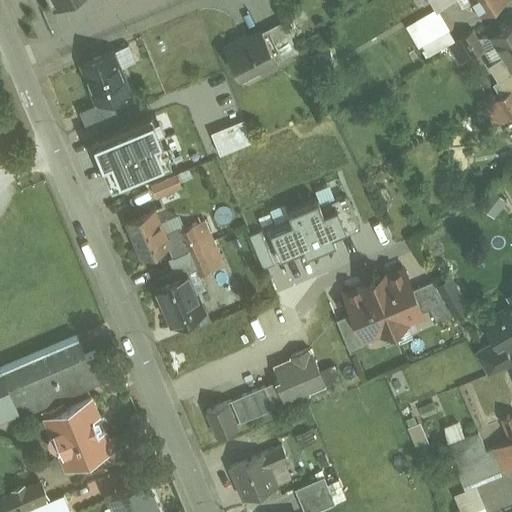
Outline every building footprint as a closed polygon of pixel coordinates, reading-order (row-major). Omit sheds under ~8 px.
[(43,0),(51,15),(79,0),(43,0)] [(473,0),(481,12),(501,0),(473,0)] [(285,23),(269,31),(284,59),(299,51),(285,23)] [(511,23),(492,36),(504,57),(511,69),(511,23)] [(473,30),(448,46),(460,64),(485,49),(473,30)] [(249,38),(247,35),(225,46),(243,80),(278,62),(262,31),(249,38)] [(114,51),(82,64),(93,90),(93,91),(97,102),(98,102),(99,103),(99,104),(112,98),(131,90),(114,51)] [(511,69),(504,57),(489,66),(499,81),(494,84),(501,97),(511,90),(511,69)] [(511,90),(501,97),(497,100),(509,119),(511,117),(511,90)] [(112,98),(99,104),(99,103),(81,111),(88,128),(119,115),(112,98)] [(497,100),(483,108),(495,127),(509,119),(497,100)] [(152,113),(92,137),(112,186),(172,162),(152,113)] [(247,119),(214,132),(223,155),(256,142),(247,119)] [(178,173),(152,183),(158,196),(183,186),(178,173)] [(493,188),(481,203),(497,216),(509,201),(493,188)] [(291,217),(265,227),(279,261),(360,227),(346,193),(321,204),(318,199),(288,211),(291,217)] [(156,208),(127,221),(142,257),(170,246),(174,256),(188,250),(180,230),(173,233),(172,230),(166,233),(156,208)] [(205,220),(180,230),(188,250),(214,240),(205,220)] [(261,229),(250,234),(263,267),(274,262),(261,229)] [(214,240),(188,250),(196,269),(199,274),(224,264),(214,240)] [(174,269),(160,275),(163,282),(156,285),(166,306),(164,307),(170,321),(172,320),(173,324),(204,311),(188,272),(196,269),(188,250),(174,256),(170,258),(174,269)] [(406,269),(376,281),(395,326),(422,315),(425,314),(415,290),(406,269)] [(376,281),(347,293),(355,315),(365,339),(369,337),(395,326),(376,281)] [(451,311),(434,282),(415,290),(425,314),(422,315),(425,323),(451,311)] [(458,291),(445,298),(456,315),(469,308),(458,291)] [(511,293),(511,295),(511,296),(511,304),(506,308),(504,317),(488,326),(497,340),(499,339),(505,349),(511,345),(511,293)] [(372,345),(369,337),(365,339),(355,315),(339,322),(352,353),(372,345)] [(77,336),(0,368),(0,414),(17,407),(21,415),(115,375),(107,355),(100,359),(96,351),(86,356),(77,336)] [(497,340),(476,353),(489,374),(511,363),(511,360),(507,352),(511,348),(511,345),(505,349),(499,339),(497,340)] [(309,349),(292,356),(295,362),(277,370),(280,379),(277,381),(286,403),(311,393),(310,391),(326,384),(318,363),(315,364),(309,349)] [(277,381),(266,386),(275,408),(286,403),(277,381)] [(265,386),(243,395),(252,417),(252,418),(275,408),(266,386),(265,386)] [(243,395),(232,400),(241,422),(252,417),(243,395)] [(92,399),(46,418),(53,434),(51,437),(49,441),(50,445),(51,448),(54,451),(57,453),(61,453),(67,468),(113,449),(106,431),(100,434),(94,418),(99,416),(92,399)] [(228,401),(207,410),(218,436),(239,427),(228,401)] [(511,413),(502,418),(511,440),(511,439),(511,413)] [(418,424),(409,428),(417,446),(426,442),(418,424)] [(479,432),(447,445),(464,485),(501,470),(501,471),(511,466),(511,439),(511,440),(487,450),(479,432)] [(283,445),(231,467),(245,498),(278,484),(271,467),(289,459),(283,445)] [(325,476),(296,489),(305,511),(316,511),(337,504),(325,476)] [(161,511),(147,478),(113,493),(120,511),(161,511)] [(41,481),(26,488),(25,486),(15,490),(16,492),(0,498),(0,500),(4,511),(9,511),(48,496),(41,481)] [(67,511),(61,497),(25,511),(67,511)]
